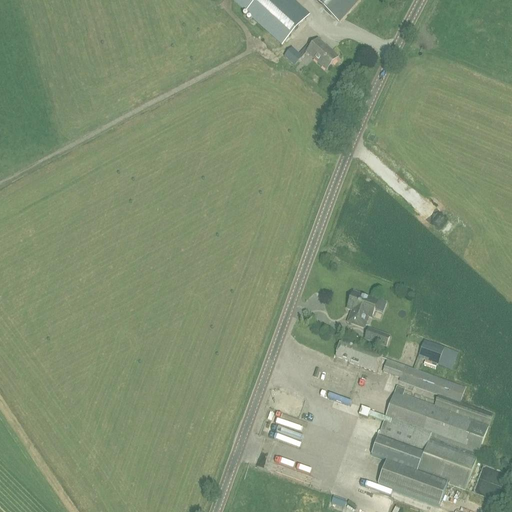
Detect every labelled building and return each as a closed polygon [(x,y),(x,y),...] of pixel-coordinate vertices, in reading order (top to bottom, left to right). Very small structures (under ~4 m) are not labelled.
[(232,0),(282,45),(310,14),(294,0),(232,0)] [(313,0),(339,23),(359,0),(313,0)] [(338,59),(318,41),(308,53),(327,71),(338,59)] [(295,66),(303,57),(300,55),(292,48),(284,57),(295,66)] [(387,180),(400,191),(408,181),(395,170),(387,180)] [(406,197),(445,233),(453,224),(414,188),(406,197)] [(372,318),(375,310),(373,309),(376,301),(353,293),(348,309),(353,311),(349,323),(364,328),(368,317),(372,318)] [(386,347),(390,338),(382,335),(378,344),(386,347)] [(453,370),(458,353),(425,341),(418,358),(453,370)] [(354,347),(341,342),(336,358),(349,362),(348,363),(377,374),(383,356),(355,346),(354,347)] [(405,367),(388,361),(383,373),(401,379),(400,382),(439,396),(435,407),(404,396),(406,390),(397,387),(386,418),(370,412),(369,417),(385,423),(382,431),(380,431),(377,437),(379,438),(372,457),(388,462),(379,486),(441,508),(449,485),(467,491),(494,415),(461,403),(466,389),(405,367)] [(364,399),(372,386),(366,383),(359,396),(364,399)] [(358,411),(367,413),(369,404),(360,402),(358,411)] [(273,411),(269,420),(275,422),(278,413),(273,411)] [(333,506),(347,508),(349,499),(335,496),(333,506)]
